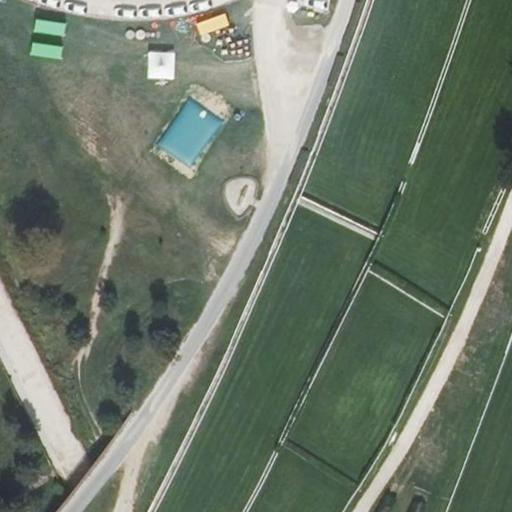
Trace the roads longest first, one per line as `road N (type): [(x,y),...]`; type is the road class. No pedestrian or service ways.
road 1 (track): [(74,511),(157,406),(214,315),(262,221),(346,0)]
road 2 (track): [(511,204),(452,345),(360,511)]
